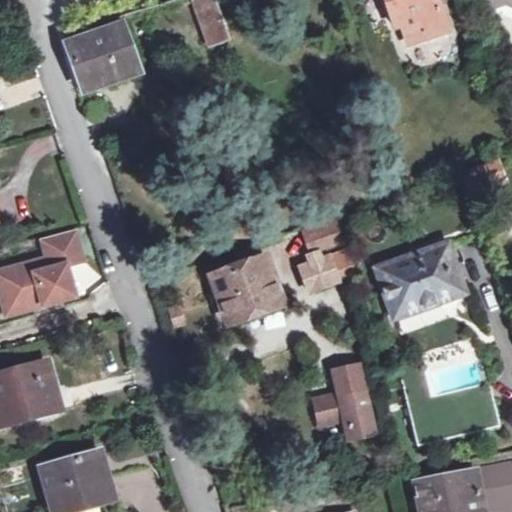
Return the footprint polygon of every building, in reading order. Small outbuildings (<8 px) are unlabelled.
[(195,0),(211,45),(229,38),(216,0),(195,0)] [(430,6),(428,0),(385,0),(392,19),(398,16),(404,36),(422,30),(424,38),(449,30),(440,3),(430,6)] [(124,23),(67,43),(85,93),(142,72),(124,23)] [(422,30),(404,36),(407,43),(424,38),(422,30)] [(471,189),(505,176),(499,159),(466,172),(471,189)] [(335,215),(308,224),(310,233),(338,223),(335,215)] [(316,248),(342,238),(338,223),(310,233),(316,248)] [(53,258),(0,272),(12,317),(81,298),(71,266),(87,261),(76,230),(47,238),(53,258)] [(267,260),(260,241),(235,251),(241,269),(267,260)] [(396,319),(467,293),(449,243),(377,269),(396,319)] [(306,275),(339,262),(337,256),(303,269),(306,275)] [(236,319),(282,302),(267,260),(241,269),(215,279),(233,329),(240,327),(236,319)] [(345,279),(339,262),(306,275),(312,292),(345,279)] [(236,319),(240,327),(285,310),(282,302),(236,319)] [(0,377),(0,404),(7,403),(14,424),(60,410),(47,365),(0,377)] [(435,373),(408,379),(423,441),(505,420),(493,379),(484,382),(441,394),(435,373)] [(344,441),(367,437),(360,394),(312,403),(316,424),(341,420),(344,441)] [(7,403),(0,404),(0,427),(14,424),(7,403)] [(41,471),(52,511),(76,511),(114,501),(101,453),(41,471)] [(511,511),(511,463),(417,482),(422,511),(492,511),(508,509),(509,511),(511,511)] [(343,502),(340,486),(285,497),(288,511),(343,502)]
